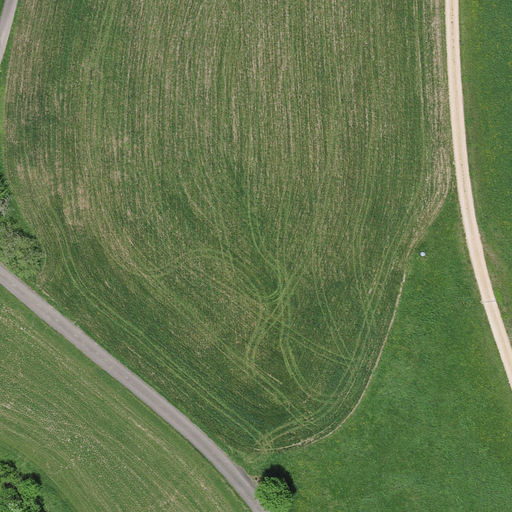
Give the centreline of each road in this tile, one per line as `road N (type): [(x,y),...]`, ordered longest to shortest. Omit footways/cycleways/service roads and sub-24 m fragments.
road 1 (track): [(511,364),(466,193),(455,0)]
road 2 (unclassified): [(0,272),(198,438),(268,511)]
